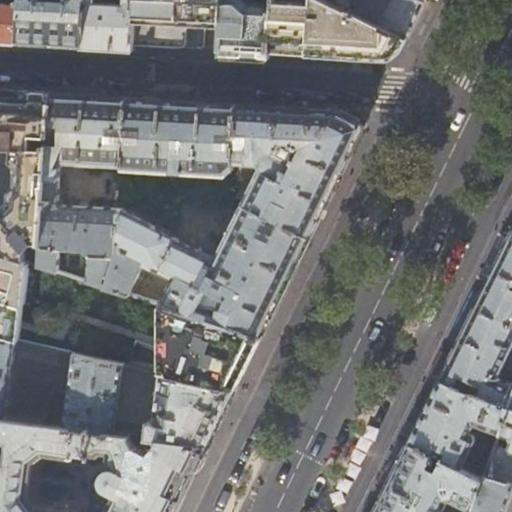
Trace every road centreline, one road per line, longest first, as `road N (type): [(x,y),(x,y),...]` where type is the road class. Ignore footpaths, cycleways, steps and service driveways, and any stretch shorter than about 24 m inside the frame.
road 1 (residential): [(473,106),(387,100),(347,88),(0,62)]
road 2 (secondary): [(275,511),(473,106)]
road 3 (residential): [(340,511),(511,161)]
